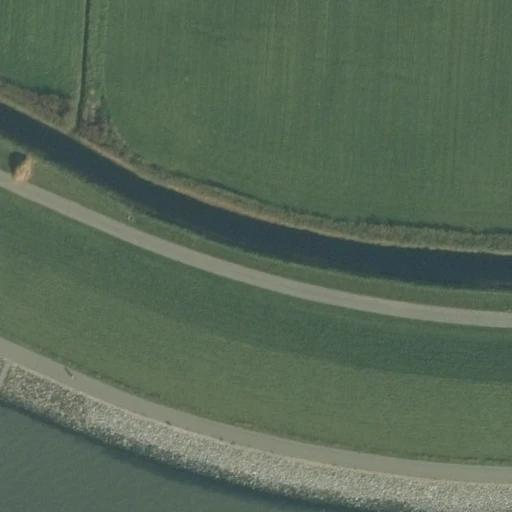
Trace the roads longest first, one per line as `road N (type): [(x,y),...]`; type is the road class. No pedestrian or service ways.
road 1 (unclassified): [(511,329),(342,308),(254,286),(0,186)]
road 2 (unclassified): [(0,344),(160,415),(363,465),(511,468)]
